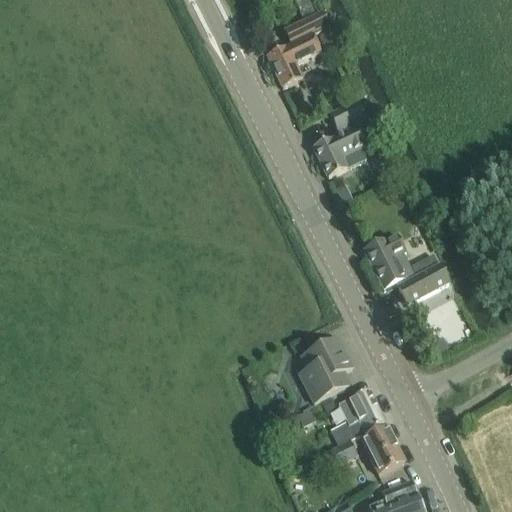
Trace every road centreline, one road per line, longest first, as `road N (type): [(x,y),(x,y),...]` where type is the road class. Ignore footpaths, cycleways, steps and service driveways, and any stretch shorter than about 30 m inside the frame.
road 1 (tertiary): [(403,401),(204,0)]
road 2 (unclassified): [(403,401),(511,341)]
road 3 (tertiary): [(459,511),(403,401)]
